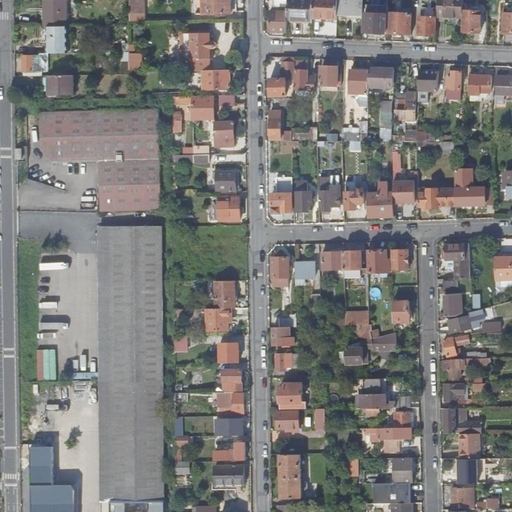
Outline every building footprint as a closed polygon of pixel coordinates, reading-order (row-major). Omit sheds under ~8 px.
[(47,26),(67,26),(66,0),(45,0),(46,26),(47,26)] [(203,0),(204,14),(232,13),(231,0),(203,0)] [(313,22),(313,18),(314,0),(289,0),(289,8),(289,13),(288,21),(313,22)] [(338,20),(339,14),(339,0),(314,0),(313,18),(338,20)] [(339,0),(339,14),(363,16),(363,0),(339,0)] [(463,18),(463,12),(463,0),(438,0),(438,17),(463,18)] [(129,4),(129,12),(133,12),(132,17),(142,17),(143,4),(129,4)] [(376,32),(388,32),(388,13),(389,6),(366,5),(365,33),(376,33),(376,32)] [(511,6),(505,6),(503,35),(511,35),(511,6)] [(270,32),(288,33),(288,21),(289,13),(271,12),(270,32)] [(482,13),(463,12),(463,18),(462,32),(481,33),(482,13)] [(413,15),(388,13),(388,32),(387,34),(412,35),(413,15)] [(436,19),(421,18),(421,26),(419,26),(418,36),(435,37),(436,19)] [(68,53),(68,26),(67,26),(47,26),(47,53),(68,53)] [(191,58),(211,58),(214,58),(214,50),(218,46),(218,44),(216,42),(214,42),(211,42),(211,34),(182,34),(182,58),(191,58)] [(123,59),(130,59),(130,69),(143,69),(144,52),(123,52),(123,59)] [(32,56),(24,56),(24,72),(43,71),(43,67),(40,67),(40,55),(32,55),(32,56)] [(191,71),(211,70),(211,58),(191,58),(191,71)] [(288,79),(295,79),(296,58),(283,58),(282,79),(271,79),(271,96),(288,96),(288,79)] [(309,79),(309,76),(309,62),(298,61),(297,89),(297,90),(297,96),(307,97),(307,95),(315,95),(315,79),(309,79)] [(343,76),(339,76),(340,68),(323,67),(322,91),(339,91),(339,87),(342,87),(343,76)] [(373,87),(383,88),(383,70),(374,69),(373,87)] [(231,78),(231,70),(204,71),(205,90),(229,89),(228,79),(231,78)] [(351,94),(370,95),(371,71),(352,70),(351,94)] [(393,70),(383,70),(383,88),(392,88),(393,70)] [(421,71),(420,91),(439,92),(440,72),(421,71)] [(462,73),(454,72),(453,78),(448,78),(448,88),(453,88),(453,90),(462,90),(462,73)] [(74,75),(46,76),(46,95),(75,95),(74,75)] [(471,75),(470,95),(481,96),(481,93),(492,94),(493,76),(471,75)] [(511,76),(498,76),(497,95),(511,95),(511,76)] [(407,94),(407,100),(407,111),(406,121),(416,121),(417,94),(407,94)] [(236,95),(220,95),(220,106),(237,105),(236,95)] [(174,105),(194,104),(194,96),(174,97),(174,105)] [(215,120),(215,96),(194,96),(194,104),(194,120),(215,120)] [(383,121),(394,121),(394,114),(393,114),(393,101),(394,101),(394,96),(391,96),(391,101),(383,102),(383,121)] [(405,111),(407,111),(407,100),(397,100),(397,117),(405,117),(405,111)] [(74,112),(74,162),(100,161),(101,211),(162,210),(159,110),(74,112)] [(54,162),(74,162),(74,112),(41,113),(42,150),(54,162)] [(271,112),(272,139),(281,139),(281,112),(271,112)] [(174,113),(174,131),(183,131),(183,113),(174,113)] [(383,142),(393,142),(394,121),(383,121),(383,142)] [(235,122),(216,122),(216,131),(219,131),(219,138),(215,138),(215,147),(235,147),(235,122)] [(360,123),(360,129),(360,135),(344,135),(343,142),(368,142),(369,123),(360,123)] [(293,132),(293,141),(300,141),(318,141),(318,128),(311,127),(310,133),(293,132)] [(285,141),(293,141),(293,132),(285,132),(285,141)] [(418,134),(418,135),(418,142),(443,142),(443,135),(418,134)] [(456,155),(455,142),(444,142),(445,155),(456,155)] [(195,155),(211,155),(211,147),(195,147),(195,155)] [(211,155),(195,155),(195,163),(211,163),(211,155)] [(457,207),(487,206),(486,188),(474,188),(473,170),(456,170),(457,189),(457,206),(457,207)] [(218,172),(218,191),(237,190),(237,172),(218,172)] [(341,207),(340,187),(332,187),(332,179),(321,179),(322,214),(330,215),(330,211),(333,211),(333,207),(341,207)] [(313,211),(313,201),(313,197),(313,192),(309,192),(308,182),(296,183),(296,212),(313,211)] [(369,194),(370,217),(395,216),(395,210),(404,210),(404,196),(394,196),(394,193),(389,194),(389,191),(390,191),(389,183),(381,183),(381,191),(382,191),(382,194),(369,194)] [(356,189),(356,192),(347,192),(347,210),(357,210),(357,204),(365,203),(364,188),(356,189)] [(450,206),(450,189),(419,189),(420,206),(429,206),(429,208),(439,208),(440,206),(450,206)] [(237,192),(223,192),(223,198),(220,198),(220,221),(241,220),(241,198),(237,198),(237,192)] [(273,206),(283,206),(283,212),(293,212),(293,194),(272,194),(273,206)] [(110,302),(163,301),(162,227),(110,228),(110,302)] [(455,260),(455,280),(458,280),(471,280),(470,245),(446,245),(447,260),(455,260)] [(392,251),(393,270),(409,270),(409,250),(392,251)] [(368,251),(369,273),(391,273),(391,263),(388,263),(388,251),(368,251)] [(324,253),(324,270),(330,270),(330,273),(333,273),(333,277),(345,277),(345,270),(344,252),(324,253)] [(344,252),(345,270),(363,269),(362,252),(344,252)] [(273,257),(274,286),(290,285),(289,257),(273,257)] [(511,257),(496,258),(496,281),(511,280),(511,257)] [(296,263),(296,278),(296,286),(306,286),(307,284),(307,278),(316,278),(315,263),(296,263)] [(236,309),(236,281),(217,281),(218,309),(232,309),(236,309)] [(314,308),(321,308),(321,294),(313,294),(314,308)] [(461,295),(456,296),(445,296),(446,317),(457,316),(464,313),(461,295)] [(111,382),(163,381),(163,301),(110,302),(111,382)] [(394,302),(394,322),(411,321),(410,302),(394,302)] [(232,318),(232,309),(218,309),(209,309),(209,331),(230,331),(230,318),(232,318)] [(471,316),(449,320),(452,333),(465,331),(471,329),(474,329),(472,324),(478,322),(475,312),(470,313),(471,316)] [(370,314),(346,315),(346,318),(346,320),(346,326),(352,325),(361,325),(365,325),(370,325),(370,317),(370,314)] [(296,327),(298,327),(297,318),(297,315),(291,315),(291,318),(280,318),(280,327),(296,327)] [(373,325),(370,325),(365,325),(361,325),(361,332),(364,332),(366,341),(373,339),(373,338),(371,331),(373,331),(373,325)] [(297,338),(296,327),(280,327),(280,344),(301,344),(301,338),(297,338)] [(396,333),(395,333),(373,339),(366,341),(361,342),(361,348),(356,348),(356,347),(354,347),(354,348),(348,348),(348,365),(365,364),(365,348),(371,348),(371,351),(397,351),(396,333)] [(176,350),(190,350),(190,335),(176,336),(176,350)] [(469,336),(445,341),(449,356),(458,354),(456,346),(471,342),(469,336)] [(221,363),(240,363),(240,344),(221,344),(221,363)] [(294,367),(294,366),(293,354),(277,354),(278,371),(286,371),(286,367),(294,367)] [(482,358),(458,358),(458,361),(444,362),(445,371),(450,370),(451,379),(459,379),(458,367),(483,367),(482,358)] [(224,371),(224,391),(243,390),(243,370),(224,371)] [(164,511),(163,381),(111,382),(112,511),(164,511)] [(281,409),(307,409),(307,401),(304,401),(303,383),(290,384),(290,387),(286,388),(281,388),(281,409)] [(466,403),(466,400),(466,385),(446,385),(446,403),(457,403),(465,403),(466,403)] [(222,416),(236,416),(236,414),(245,413),(245,394),(235,394),(235,392),(227,392),(227,408),(222,408),(222,416)] [(359,409),(367,409),(380,409),(410,408),(410,397),(397,397),(395,402),(387,402),(387,395),(359,396),(359,409)] [(467,408),(478,408),(478,400),(466,400),(466,403),(465,403),(465,408),(467,408)] [(447,434),(462,434),(481,434),(483,434),(483,422),(467,422),(467,408),(465,408),(440,409),(441,418),(447,418),(447,422),(447,434)] [(326,409),(315,409),(316,430),(326,430),(326,429),(326,409)] [(293,430),(293,428),(300,428),(299,411),(279,412),(279,428),(290,428),(290,430),(293,430)] [(387,428),(411,428),(411,414),(395,414),(395,425),(387,425),(387,428)] [(244,415),(236,416),(222,416),(222,425),(228,425),(228,436),(245,435),(244,415)] [(371,429),(371,433),(371,443),(376,443),(376,440),(386,440),(386,453),(400,452),(400,443),(397,443),(397,439),(412,439),(412,429),(371,429)] [(481,458),(481,434),(462,434),(461,459),(476,459),(481,458)] [(177,462),(183,461),(182,444),(189,444),(189,436),(177,436),(177,462)] [(228,461),(247,460),(246,443),(237,443),(237,444),(229,444),(229,451),(228,451),(228,461)] [(302,454),(281,455),(282,497),(303,497),(302,454)] [(396,458),(396,483),(411,483),(413,483),(412,458),(396,458)] [(461,459),(457,458),(457,479),(479,478),(479,471),(476,471),(476,459),(461,459)] [(191,461),(183,461),(177,462),(177,473),(191,473),(191,461)] [(244,466),(215,467),(215,484),(245,484),(244,466)] [(409,496),(411,496),(411,483),(396,483),(375,484),(376,504),(393,504),(409,503),(409,496)] [(475,488),(453,488),(453,508),(475,508),(475,488)] [(488,502),(479,502),(479,509),(498,509),(501,509),(501,499),(488,499),(488,502)] [(409,511),(410,503),(409,503),(393,504),(392,511),(409,511)]
